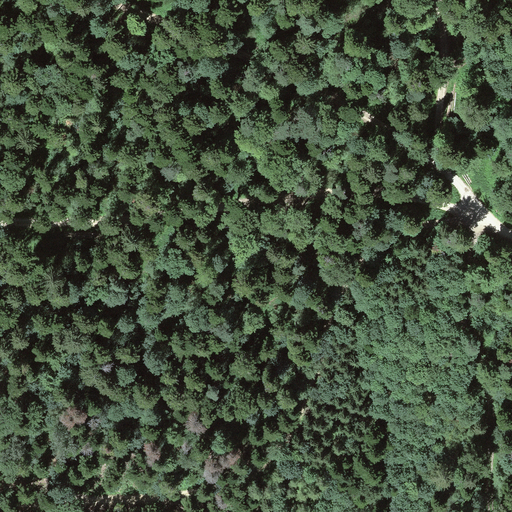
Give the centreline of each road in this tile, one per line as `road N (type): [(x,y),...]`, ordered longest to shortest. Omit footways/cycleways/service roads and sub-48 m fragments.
road 1 (track): [(476,208),(322,192),(0,222)]
road 2 (track): [(341,275),(295,419),(245,471),(196,492),(0,504)]
road 3 (track): [(476,208),(440,162),(405,143),(89,0)]
road 4 (track): [(476,208),(468,289),(490,423),(485,511)]
road 5 (track): [(437,0),(440,162)]
road 6 (track): [(476,208),(454,220),(402,227),(341,275)]
